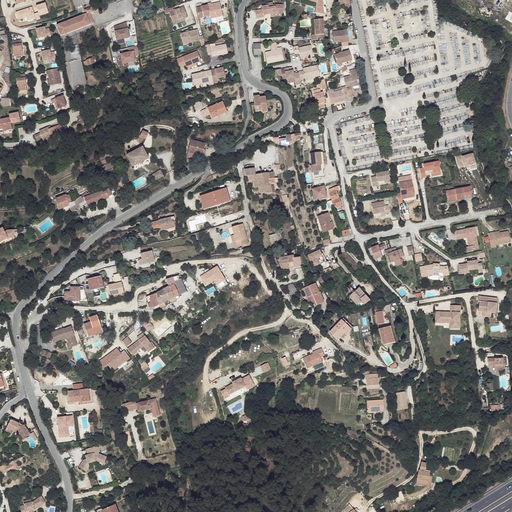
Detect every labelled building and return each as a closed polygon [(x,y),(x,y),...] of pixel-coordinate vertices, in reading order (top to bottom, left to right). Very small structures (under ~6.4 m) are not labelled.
[(293,0),(294,2),(298,3),(298,0),(306,0),(309,1),(316,3),(315,13),(324,14),(327,14),(326,7),(323,7),(322,0),(293,0)] [(211,2),(207,3),(210,15),(211,18),(223,15),(220,2),(211,4),(211,2)] [(203,6),(196,8),(199,18),(210,15),(207,3),(203,4),(203,6)] [(272,3),(266,4),(266,6),(261,7),(262,9),(254,11),(256,18),(264,17),(264,15),(270,14),(277,12),(283,12),(283,5),(273,5),(272,3)] [(33,7),(17,11),(20,22),(35,19),(33,7)] [(188,17),(184,7),(174,11),(172,7),(164,10),(165,14),(169,12),(172,22),(183,18),(183,19),(188,17)] [(86,14),(56,25),(57,27),(87,16),(87,15),(86,15),(86,14)] [(88,19),(87,16),(57,27),(61,36),(94,23),(92,18),(88,19)] [(324,39),(323,19),(314,20),(315,34),(311,35),(312,40),(324,39)] [(122,31),(120,25),(114,27),(117,39),(129,36),(128,30),(122,31)] [(45,27),(36,29),(38,38),(47,36),(47,37),(51,36),(49,28),(45,29),(45,27)] [(198,29),(188,32),(180,34),(183,44),(200,40),(201,46),(205,44),(203,35),(199,36),(198,29)] [(347,30),(332,31),(334,43),(341,42),(342,46),(348,45),(347,30)] [(21,40),(12,41),(14,56),(23,55),(21,40)] [(215,46),(210,47),(209,45),(205,45),(208,56),(211,55),(212,57),(228,53),(226,44),(215,46)] [(313,55),(311,45),(298,48),(298,46),(293,47),(293,48),(295,54),(299,53),(301,58),(306,57),(313,55)] [(129,52),(120,54),(122,64),(136,60),(134,56),(133,51),(138,50),(138,46),(127,47),(129,52)] [(272,51),(265,52),(267,63),(284,60),(281,47),(277,48),(278,50),(272,51)] [(50,50),(41,52),(43,61),(51,59),(52,60),(56,59),(54,51),(50,52),(50,50)] [(349,50),(334,55),(337,65),(342,64),(342,63),(352,60),(349,50)] [(201,61),(197,51),(182,57),(186,66),(187,69),(191,67),(190,66),(196,63),(201,61)] [(86,66),(95,63),(93,57),(84,61),(86,66)] [(186,66),(182,57),(177,59),(179,68),(186,66)] [(318,65),(303,68),(303,71),(298,72),(300,79),(305,78),(305,79),(313,77),(320,76),(318,65)] [(293,74),(292,67),(285,68),(288,83),(295,82),(295,85),(301,83),(300,79),(299,73),(293,74)] [(58,68),(46,71),(47,75),(48,75),(49,79),(50,86),(61,83),(58,68)] [(225,76),(223,68),(211,70),(212,76),(213,83),(214,83),(218,82),(217,78),(225,76)] [(360,85),(356,69),(349,70),(350,75),(343,77),(346,88),(349,102),(354,101),(352,93),(351,87),(354,87),(358,85),(360,85)] [(211,70),(191,75),(194,85),(200,84),(209,82),(210,84),(213,83),(212,76),(211,70)] [(25,74),(16,75),(18,91),(27,90),(25,74)] [(327,88),(325,79),(321,81),(317,84),(317,87),(319,86),(319,87),(321,87),(322,89),(327,88)] [(349,102),(346,88),(342,89),(342,90),(334,92),(328,93),(330,104),(334,103),(339,102),(345,101),(345,102),(349,102)] [(321,93),(320,89),(313,91),(316,104),(317,104),(324,102),(325,102),(322,92),(321,93)] [(51,100),(52,104),(54,103),(56,102),(59,109),(67,105),(63,96),(51,100)] [(265,97),(260,97),(259,96),(253,97),(255,111),(261,110),(261,112),(267,111),(265,97)] [(9,98),(1,99),(2,106),(10,105),(9,98)] [(201,101),(194,103),(195,110),(203,108),(201,101)] [(223,102),(201,111),(204,117),(210,114),(212,118),(227,112),(223,102)] [(10,118),(0,119),(0,129),(3,129),(3,131),(12,129),(11,123),(17,122),(16,113),(9,114),(10,118)] [(51,128),(49,129),(48,127),(39,131),(40,133),(35,136),(38,143),(62,133),(61,131),(63,130),(61,124),(51,128)] [(148,133),(146,132),(145,132),(145,131),(145,130),(144,130),(143,130),(143,131),(140,137),(146,139),(148,133)] [(286,138),(279,139),(279,145),(286,146),(295,142),(301,137),(300,133),(294,134),(291,135),(286,135),(286,138)] [(205,144),(191,140),(187,156),(193,158),(194,153),(201,155),(202,149),(204,149),(205,144)] [(149,158),(142,146),(127,155),(133,166),(139,163),(142,161),(149,158)] [(323,152),(310,153),(312,165),(310,165),(311,172),(312,172),(313,178),(325,176),(323,152)] [(472,154),(462,157),(462,155),(456,157),(458,164),(466,162),(468,162),(470,167),(476,165),(472,154)] [(438,161),(424,164),(424,168),(420,169),(421,178),(426,177),(426,174),(431,173),(440,171),(438,161)] [(245,169),(245,176),(248,176),(255,175),(254,168),(245,169)] [(387,171),(376,174),(377,177),(371,178),(373,186),(379,185),(378,182),(384,180),(385,184),(391,183),(388,171),(387,171)] [(274,178),(273,172),(261,174),(264,192),(264,193),(272,193),(270,183),(275,183),(274,178)] [(264,192),(261,174),(255,175),(248,176),(249,181),(252,181),(253,180),(254,182),(255,188),(258,188),(260,193),(264,192)] [(412,180),(399,183),(401,193),(397,194),(398,202),(402,202),(402,201),(402,199),(405,198),(405,196),(414,194),(412,180)] [(312,188),(315,201),(327,198),(324,185),(312,188)] [(470,187),(446,191),(448,199),(456,198),(457,200),(472,197),(470,187)] [(109,188),(85,197),(88,205),(109,197),(108,196),(112,195),(111,191),(110,191),(109,188)] [(230,201),(226,188),(200,196),(204,209),(230,201)] [(339,197),(336,190),(329,192),(332,200),(333,205),(334,209),(342,206),(339,197)] [(71,200),(70,195),(66,196),(66,195),(55,199),(58,210),(69,206),(68,203),(70,203),(70,202),(70,201),(71,200)] [(84,201),(81,196),(74,201),(76,205),(70,208),(72,211),(80,206),(79,204),(84,201)] [(384,201),(372,204),(374,214),(381,213),(385,212),(386,213),(390,213),(388,205),(384,206),(384,201)] [(330,221),(328,213),(324,214),(323,212),(320,213),(321,215),(317,216),(323,232),(334,229),(331,222),(330,222),(329,221),(330,221)] [(174,216),(146,224),(147,228),(149,227),(150,230),(161,227),(162,231),(168,229),(175,227),(173,220),(175,219),(174,216)] [(249,243),(243,224),(232,227),(234,235),(236,241),(233,242),(235,248),(249,243)] [(475,227),(455,231),(456,240),(463,238),(463,237),(466,236),(467,238),(469,237),(470,246),(478,245),(475,227)] [(5,232),(2,228),(0,229),(0,241),(8,238),(11,238),(11,230),(7,230),(5,232)] [(499,231),(488,233),(490,244),(496,243),(496,245),(510,242),(508,231),(500,233),(499,231)] [(376,250),(374,245),(371,247),(371,248),(367,249),(371,256),(375,254),(374,251),(376,250)] [(395,251),(394,248),(391,249),(384,251),(386,255),(388,254),(391,262),(394,261),(400,259),(400,257),(404,256),(401,249),(395,251)] [(141,253),(141,254),(142,259),(143,264),(154,261),(152,251),(148,252),(141,253)] [(319,251),(310,256),(315,267),(326,261),(322,252),(320,253),(319,251)] [(421,253),(414,254),(416,261),(422,260),(421,253)] [(294,255),(279,257),(281,270),(294,268),(294,269),(297,268),(300,268),(300,264),(301,264),(300,257),(294,258),(294,255)] [(477,260),(467,262),(467,263),(459,265),(460,274),(469,273),(468,270),(478,269),(478,272),(483,271),(481,263),(478,263),(477,260)] [(430,267),(430,265),(420,267),(422,276),(432,275),(439,275),(439,273),(443,273),(444,276),(449,275),(447,266),(444,266),(439,266),(440,264),(433,264),(433,267),(430,267)] [(216,268),(200,279),(206,287),(214,281),(217,286),(225,280),(216,268)] [(187,291),(181,278),(180,279),(179,275),(166,279),(167,283),(163,284),(165,288),(170,300),(172,302),(176,300),(175,297),(178,295),(187,291)] [(101,276),(90,278),(92,290),(104,287),(101,276)] [(107,284),(110,295),(124,291),(121,281),(107,284)] [(319,292),(315,283),(303,288),(307,297),(310,296),(311,301),(314,307),(322,303),(318,293),(319,292)] [(297,292),(293,284),(286,286),(290,295),(297,292)] [(79,300),(80,287),(71,287),(71,292),(65,292),(65,300),(79,300)] [(170,300),(165,288),(161,290),(156,293),(150,296),(148,296),(147,293),(141,294),(138,295),(139,299),(146,297),(148,303),(149,308),(154,307),(159,304),(161,308),(172,302),(170,300)] [(370,300),(359,288),(349,296),(357,305),(362,301),(365,304),(370,300)] [(498,298),(478,296),(478,301),(479,301),(478,311),(482,312),(491,313),(496,313),(498,298)] [(460,326),(461,306),(452,305),(452,314),(447,314),(447,312),(436,312),(435,322),(450,323),(452,323),(452,326),(460,326)] [(384,323),(382,311),(375,312),(377,324),(384,323)] [(103,331),(97,315),(89,318),(91,322),(84,324),(87,335),(96,331),(97,333),(103,331)] [(353,327),(343,317),(341,319),(349,327),(351,329),(352,328),(353,327)] [(349,327),(341,319),(330,332),(338,340),(344,333),(349,327)] [(153,327),(149,322),(144,327),(148,332),(153,327)] [(71,326),(64,329),(63,328),(51,333),(55,342),(67,338),(69,345),(71,344),(72,347),(77,345),(74,336),(71,326)] [(394,342),(390,326),(379,329),(383,345),(394,342)] [(150,343),(145,336),(139,340),(128,349),(133,355),(137,352),(137,351),(144,346),(148,352),(155,347),(151,342),(150,343)] [(126,347),(131,343),(127,337),(122,341),(126,347)] [(316,350),(302,358),(308,368),(322,360),(319,355),(323,353),(320,346),(316,348),(316,350)] [(118,349),(100,363),(103,367),(108,364),(113,369),(129,356),(125,351),(121,354),(118,349)] [(149,366),(145,362),(141,367),(143,371),(149,366)] [(266,362),(259,365),(263,372),(270,368),(266,362)] [(371,374),(366,375),(368,385),(367,386),(367,389),(380,388),(379,384),(378,384),(377,378),(377,374),(371,374)] [(241,379),(240,378),(235,380),(232,382),(232,384),(225,388),(228,395),(244,386),(252,382),(248,375),(241,379)] [(90,401),(89,389),(85,389),(84,383),(73,384),(74,391),(68,392),(69,402),(75,402),(81,401),(82,402),(90,401)] [(405,391),(396,393),(397,398),(394,398),(397,410),(407,409),(405,391)] [(158,398),(151,400),(155,417),(162,415),(158,398)] [(151,400),(137,403),(139,412),(153,408),(151,400)] [(383,400),(367,401),(368,411),(374,410),(374,412),(379,411),(379,408),(384,408),(383,400)] [(133,410),(131,402),(123,404),(125,412),(133,410)] [(72,416),(57,418),(59,438),(69,436),(68,428),(73,427),(72,416)] [(23,425),(11,419),(7,427),(12,430),(16,432),(18,435),(21,440),(30,434),(24,425),(23,425)] [(98,446),(89,448),(91,454),(88,455),(86,456),(87,459),(84,460),(79,467),(86,472),(88,468),(86,467),(88,463),(97,461),(99,460),(105,462),(107,457),(99,454),(98,452),(100,452),(98,446)] [(11,464),(7,467),(5,464),(0,467),(0,470),(1,470),(2,474),(13,469),(15,472),(20,470),(15,460),(10,462),(11,464)] [(430,472),(425,471),(426,463),(421,462),(420,470),(419,470),(417,479),(428,481),(430,472)] [(428,481),(417,479),(416,484),(430,486),(433,472),(430,472),(428,481)] [(45,503),(41,496),(33,502),(32,502),(29,502),(29,500),(23,501),(24,505),(20,506),(21,511),(26,511),(35,509),(45,503)]
